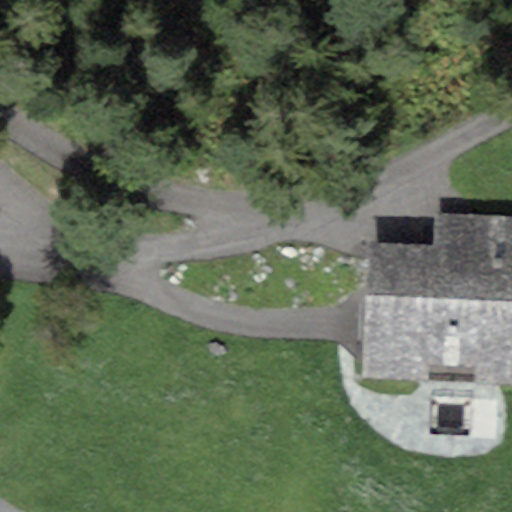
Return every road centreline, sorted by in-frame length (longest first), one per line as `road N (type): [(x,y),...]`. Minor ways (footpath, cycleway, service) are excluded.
road 1 (unclassified): [(349,202),(172,185),(0,103)]
road 2 (residential): [(349,202),(103,271),(0,259)]
road 3 (residential): [(511,117),(349,202)]
